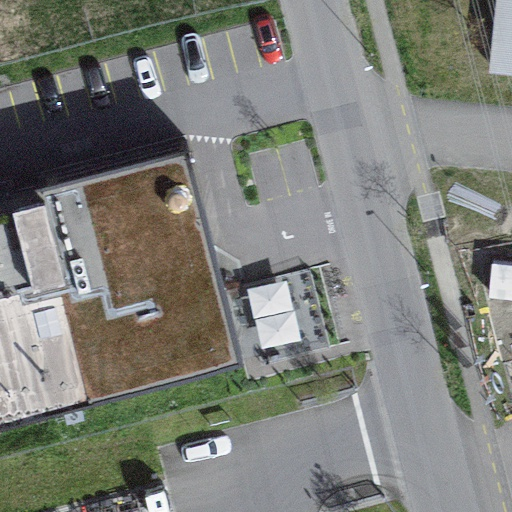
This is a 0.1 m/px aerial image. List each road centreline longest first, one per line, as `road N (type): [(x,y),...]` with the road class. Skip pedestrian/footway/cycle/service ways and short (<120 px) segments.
road 1 (residential): [(455,511),(334,0)]
road 2 (unknown): [(370,138),(222,125),(0,146)]
road 3 (unknown): [(437,431),(281,480),(265,511)]
